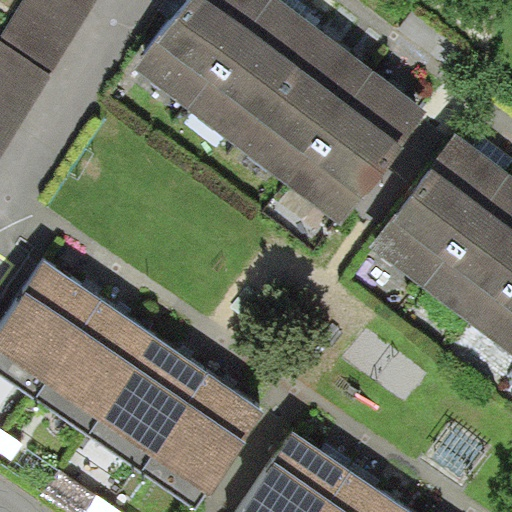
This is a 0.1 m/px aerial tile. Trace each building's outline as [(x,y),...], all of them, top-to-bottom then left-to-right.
[(0,130),(78,0),(10,0),(0,17),(0,130)] [(180,0),(120,80),(177,123),(269,0),(180,0)] [(303,12),(287,0),(269,0),(177,123),(229,162),(328,31),(303,12)] [(352,49),(328,31),(229,162),(280,201),(380,70),(352,49)] [(406,90),(380,70),(280,201),(328,237),(427,106),(406,90)] [(365,253),(427,297),(511,179),(511,178),(473,151),(450,134),(365,253)] [(511,291),(511,179),(427,297),(480,335),(511,291)] [(54,269),(29,252),(0,293),(0,366),(17,379),(82,288),(54,269)] [(110,308),(82,288),(17,379),(71,418),(136,326),(110,308)] [(511,291),(480,335),(511,359),(511,291)] [(164,346),(136,326),(71,418),(130,460),(195,368),(164,346)] [(227,390),(195,368),(130,460),(187,500),(252,407),(227,390)] [(312,446),(289,431),(234,511),(317,511),(346,470),(312,446)] [(376,490),(346,470),(317,511),(401,511),(403,509),(376,490)]
